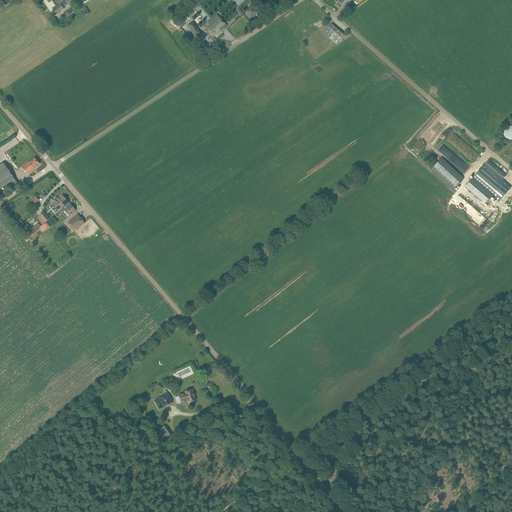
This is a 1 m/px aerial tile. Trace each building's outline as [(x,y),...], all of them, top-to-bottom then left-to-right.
[(263,8),(258,3),(251,10),(256,15),(263,8)] [(60,4),(53,9),(56,14),(63,9),(60,4)] [(210,25),(206,29),(213,36),(220,30),(221,31),(227,26),(220,18),(217,15),(208,23),(209,24),(210,25)] [(337,45),(345,35),(331,24),(323,33),(337,45)] [(196,26),(190,30),(195,36),(200,32),(196,26)] [(503,133),(503,134),(503,135),(504,137),(505,138),(507,139),(508,140),(510,140),(511,140),(511,139),(511,126),(510,126),(508,126),(507,127),(505,127),(504,129),(504,130),(503,131),(503,133)] [(22,168),(28,175),(38,167),(37,166),(40,164),(34,158),(30,162),(29,161),(25,165),(22,168)] [(433,167),(431,169),(454,190),(464,179),(441,158),(433,167)] [(502,179),(506,175),(488,160),(459,194),(499,228),(511,212),(511,191),(503,184),(505,182),(502,179)] [(0,166),(0,190),(15,180),(4,164),(0,166)] [(58,211),(62,208),(66,204),(68,206),(70,205),(62,195),(52,204),(58,211)] [(36,206),(40,201),(34,196),(30,201),(36,206)] [(70,216),(72,214),(76,211),(70,205),(68,206),(66,204),(62,208),(70,216)] [(42,224),(45,222),(49,219),(43,212),(39,215),(40,216),(37,218),(42,224)] [(74,232),(81,226),(85,223),(77,214),(74,217),(67,223),(74,232)] [(48,229),(52,225),(48,221),(45,224),(44,223),(39,228),(43,232),(47,228),(48,229)] [(40,226),(38,223),(25,233),(28,237),(40,226)] [(188,403),(191,402),(196,400),(192,389),(188,391),(184,392),(184,393),(179,395),(181,404),(186,402),(185,400),(187,399),(188,400),(187,400),(188,403)] [(172,402),(168,393),(154,401),(159,409),(172,402)] [(160,436),(163,439),(164,441),(172,435),(166,425),(159,431),(162,435),(160,436)]
